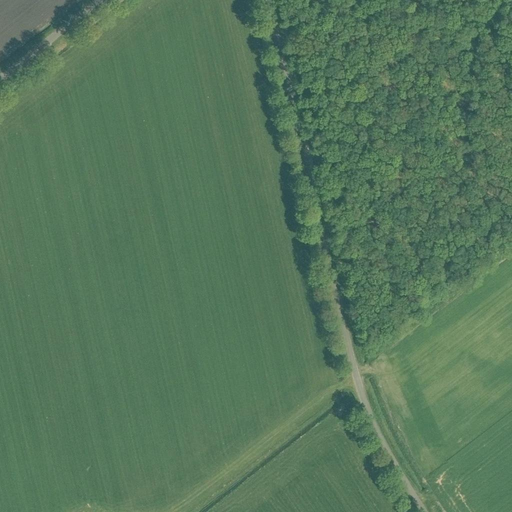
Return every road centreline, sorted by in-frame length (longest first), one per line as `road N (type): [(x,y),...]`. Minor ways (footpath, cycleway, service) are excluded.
road 1 (unclassified): [(424,511),(379,438),(351,362),(268,0)]
road 2 (unclassified): [(98,0),(0,77)]
